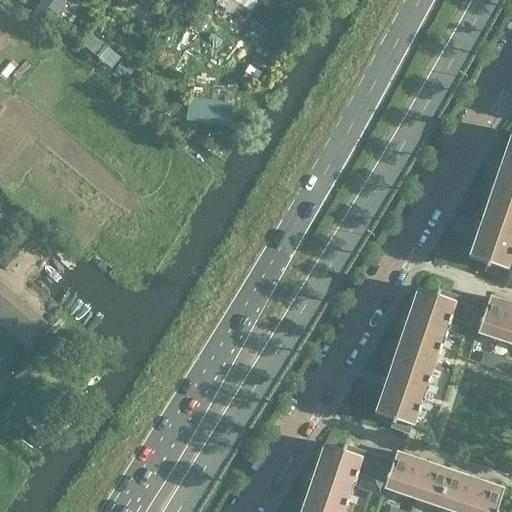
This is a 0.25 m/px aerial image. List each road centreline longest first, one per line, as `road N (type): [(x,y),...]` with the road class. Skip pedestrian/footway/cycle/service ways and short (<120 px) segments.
road 1 (primary): [(179,511),(489,0)]
road 2 (primary): [(420,0),(266,277),(115,511)]
road 3 (residential): [(239,511),(511,49)]
